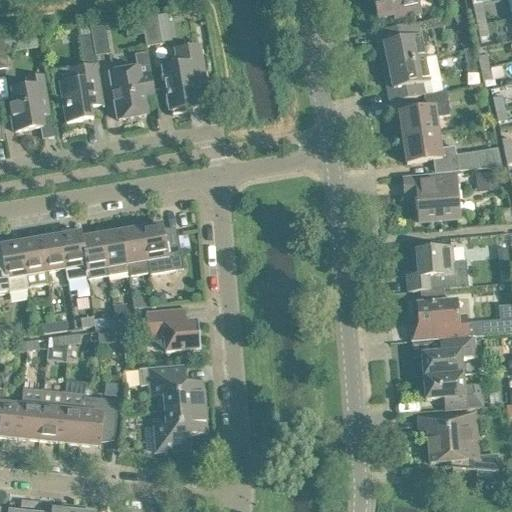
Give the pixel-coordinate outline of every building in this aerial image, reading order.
[(428,0),(373,0),(378,21),(393,18),(394,22),(420,16),(417,3),(428,0)] [(477,28),(486,26),(483,14),(474,16),(477,28)] [(141,20),(146,48),(146,49),(162,46),(157,17),(141,20)] [(91,36),(95,58),(110,55),(104,24),(90,27),(91,36)] [(417,25),(394,30),(375,34),(377,47),(381,46),(382,54),(379,55),(382,69),(425,60),(417,25)] [(488,38),(486,26),(477,28),(479,40),(488,38)] [(95,58),(91,36),(79,38),(83,66),(96,64),(95,58)] [(3,39),(3,40),(0,40),(0,71),(8,70),(5,54),(3,39)] [(162,70),(170,113),(199,108),(196,91),(201,84),(205,83),(199,48),(175,52),(178,67),(162,70)] [(155,99),(151,75),(147,54),(134,56),(137,70),(110,75),(118,122),(146,118),(143,101),(155,99)] [(486,57),(478,59),(480,70),(489,69),(486,57)] [(430,84),(425,60),(382,69),(385,84),(388,83),(390,91),(387,92),(390,104),(424,97),(422,85),(430,84)] [(93,121),(92,118),(91,109),(102,107),(102,109),(104,109),(100,89),(97,67),(70,72),(70,70),(51,73),(55,99),(59,98),(61,109),(63,108),(66,125),(93,121)] [(489,69),(480,70),(483,83),(483,84),(492,82),(489,69)] [(42,129),(40,115),(48,113),(42,76),(25,79),(27,89),(13,92),(15,106),(10,107),(15,134),(42,129)] [(425,111),(399,115),(403,140),(438,136),(436,121),(450,118),(446,94),(423,98),(425,111)] [(495,112),(504,110),(501,98),(492,100),(495,112)] [(504,110),(495,112),(498,125),(507,123),(504,110)] [(441,151),(438,136),(403,140),(407,166),(433,162),(435,176),(458,173),(501,170),(497,151),(456,158),(455,149),(441,151)] [(504,154),(511,152),(511,147),(510,140),(501,142),(504,154)] [(496,173),(483,175),(485,189),(489,193),(498,192),(496,173)] [(419,195),(419,196),(422,223),(456,220),(453,179),(426,181),(427,194),(419,195)] [(150,277),(165,275),(183,271),(177,234),(164,236),(162,227),(141,230),(147,263),(149,276),(150,277)] [(141,230),(121,233),(128,275),(129,279),(149,276),(147,263),(141,230)] [(121,233),(101,236),(108,278),(128,275),(121,233)] [(68,283),(88,279),(80,235),(60,238),(68,283)] [(81,235),(80,235),(88,279),(88,281),(108,278),(101,236),(81,240),(81,235)] [(60,238),(40,242),(47,286),(48,286),(46,274),(65,271),(67,283),(68,283),(60,238)] [(40,242),(20,245),(28,292),(28,291),(28,289),(47,286),(40,242)] [(0,257),(0,296),(28,292),(20,245),(0,248),(0,254),(0,258),(0,257)] [(451,249),(450,249),(416,252),(418,277),(407,278),(408,294),(468,289),(466,263),(453,264),(451,249)] [(508,262),(497,263),(498,271),(509,270),(508,262)] [(165,293),(153,295),(155,307),(167,305),(165,293)] [(145,300),(132,300),(133,309),(145,309),(145,300)] [(475,338),(511,335),(511,308),(500,309),(501,322),(466,325),(466,317),(458,318),(456,302),(416,306),(418,329),(410,330),(412,344),(428,343),(475,339),(475,338)] [(126,307),(113,308),(114,317),(126,316),(126,307)] [(185,311),(150,314),(146,315),(148,342),(156,342),(155,339),(164,338),(165,355),(200,352),(197,324),(186,325),(185,311)] [(81,321),(82,330),(94,328),(93,319),(81,321)] [(110,332),(122,330),(121,322),(108,323),(110,332)] [(67,332),(65,323),(53,325),(55,334),(67,332)] [(42,336),(55,334),(53,325),(41,327),(42,336)] [(0,341),(13,340),(11,326),(0,327),(0,341)] [(114,333),(98,335),(99,345),(115,344),(114,333)] [(79,336),(67,338),(68,347),(80,345),(79,336)] [(49,340),(48,350),(68,347),(67,338),(49,340)] [(477,360),(475,339),(428,343),(429,355),(421,356),(423,379),(462,376),(461,362),(477,360)] [(37,342),(25,344),(27,353),(39,351),(37,342)] [(25,344),(13,346),(15,354),(27,353),(25,344)] [(163,399),(164,413),(205,410),(202,384),(181,386),(179,368),(160,369),(138,372),(140,389),(150,388),(151,400),(163,399)] [(423,379),(425,403),(443,401),(444,413),(475,410),(473,390),(464,390),(462,376),(423,379)] [(23,390),(21,408),(1,406),(0,415),(0,439),(18,441),(23,390)] [(43,392),(23,390),(18,441),(38,443),(42,410),(43,392)] [(42,410),(38,443),(59,445),(62,412),(64,394),(43,392),(42,410)] [(79,447),(82,414),(84,396),(64,394),(62,412),(59,445),(79,447)] [(100,401),(84,399),(85,396),(84,396),(82,414),(79,447),(100,449),(101,440),(114,441),(118,403),(100,401)] [(154,429),(156,455),(192,452),(191,437),(207,436),(205,410),(164,413),(166,428),(154,429)] [(438,418),(416,420),(417,435),(428,434),(430,465),(438,465),(437,460),(444,459),(445,464),(448,464),(449,469),(476,472),(496,474),(497,460),(478,461),(476,442),(474,415),(458,417),(438,418)]
